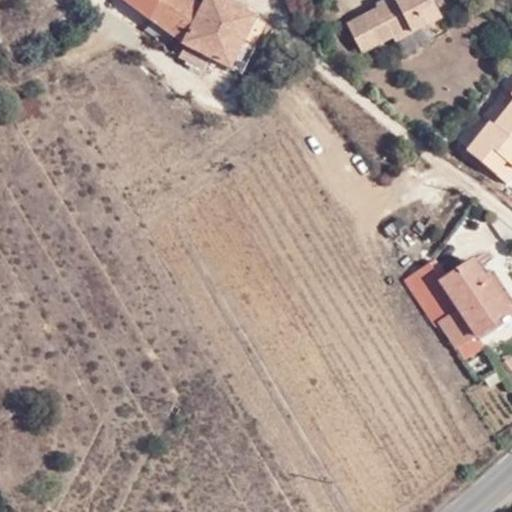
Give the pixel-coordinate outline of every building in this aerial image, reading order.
[(125,0),(143,13),(152,0),(125,0)] [(203,7),(189,0),(152,0),(143,13),(184,44),(203,7)] [(217,0),(206,0),(203,7),(184,44),(185,45),(215,59),(230,67),(254,18),(217,0)] [(347,23),(358,44),(363,55),(392,38),(395,43),(443,18),(433,0),(381,0),(375,3),(377,7),(347,23)] [(266,24),(254,18),(230,67),(243,73),(266,24)] [(215,59),(185,45),(181,54),(204,66),(206,63),(212,65),(215,59)] [(511,100),(494,122),(490,118),(464,149),(507,184),(511,178),(511,90),(509,94),(511,95),(511,100)] [(13,99),(10,93),(2,98),(6,104),(13,99)] [(38,108),(30,95),(8,109),(16,122),(38,108)] [(425,227),(436,235),(442,227),(432,218),(426,226),(425,227)] [(380,237),(399,259),(419,241),(400,219),(380,237)] [(474,262),(441,282),(458,307),(436,322),(455,350),(477,336),(492,327),(489,321),(507,309),(490,282),(487,283),(474,262)] [(180,408),(172,403),(169,408),(176,413),(180,408)]
